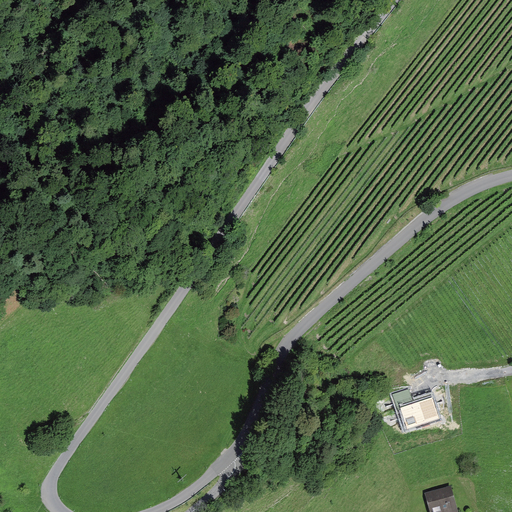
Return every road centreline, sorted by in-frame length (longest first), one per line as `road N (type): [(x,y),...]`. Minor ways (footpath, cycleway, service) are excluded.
road 1 (tertiary): [(61,511),(51,494),(56,472),(306,109),(393,0)]
road 2 (tertiary): [(511,176),(438,209),(294,337),(250,434),(231,456)]
